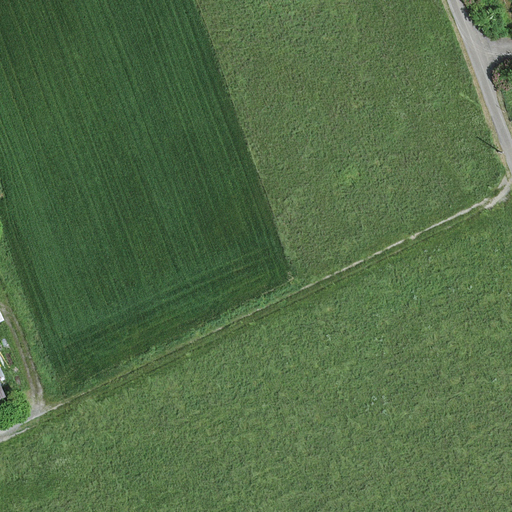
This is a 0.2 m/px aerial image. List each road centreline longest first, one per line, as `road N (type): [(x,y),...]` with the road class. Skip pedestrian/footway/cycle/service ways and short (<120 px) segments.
road 1 (track): [(0,430),(511,189)]
road 2 (track): [(455,0),(511,155)]
